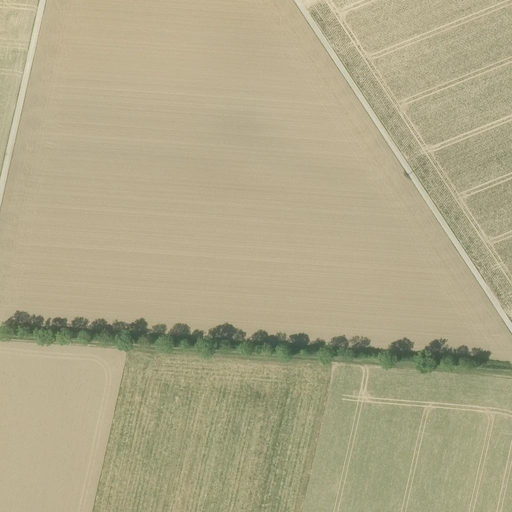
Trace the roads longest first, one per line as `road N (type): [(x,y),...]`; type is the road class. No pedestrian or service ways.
road 1 (track): [(296,0),(511,330),(511,371),(0,334)]
road 2 (track): [(0,191),(42,0)]
